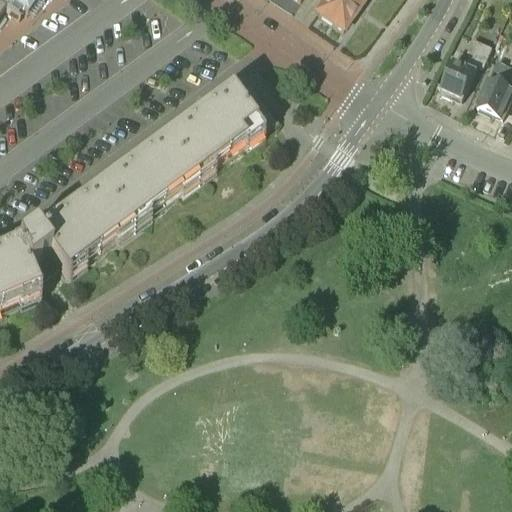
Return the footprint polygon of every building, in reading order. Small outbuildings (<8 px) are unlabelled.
[(0,0),(0,21),(4,15),(18,25),(19,24),(16,22),(20,16),(26,20),(36,6),(35,6),(39,0),(0,0)] [(328,0),(316,18),(342,36),(367,0),(328,0)] [(440,97),(462,106),(478,71),(483,73),(492,54),(473,45),(467,58),(469,59),(463,72),(453,68),(440,97)] [(511,66),(509,72),(511,73),(509,80),(495,73),(477,113),(479,114),(478,117),(491,123),(493,120),(502,125),(511,103),(511,66)] [(0,320),(37,305),(31,289),(55,271),(66,285),(278,129),(249,89),(36,246),(32,239),(15,251),(18,259),(0,267),(0,320)]
